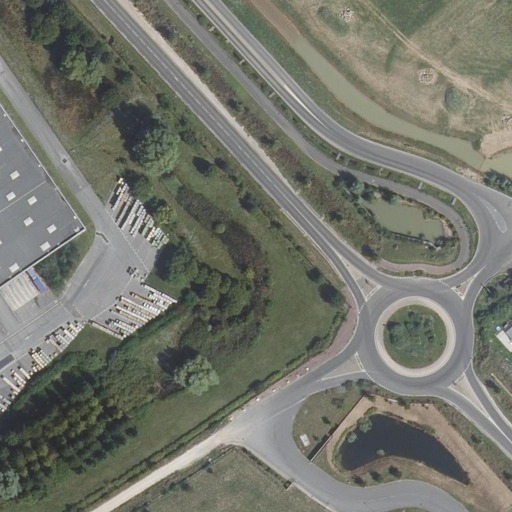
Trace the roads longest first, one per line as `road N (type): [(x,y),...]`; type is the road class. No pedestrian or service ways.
road 1 (unclassified): [(486,266),(501,244),(492,213),(466,186),(337,133),(214,0)]
road 2 (primary): [(101,0),(337,255)]
road 3 (track): [(300,388),(99,511)]
